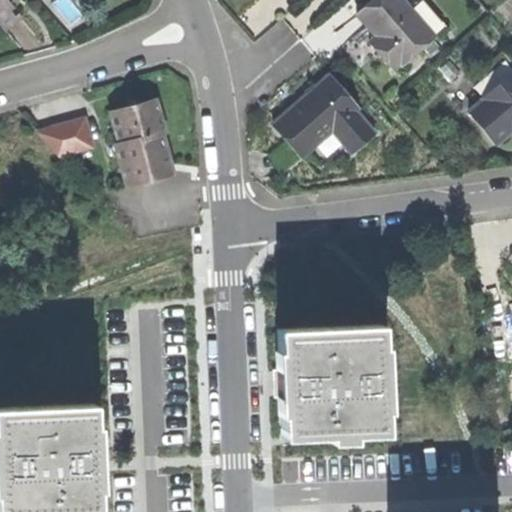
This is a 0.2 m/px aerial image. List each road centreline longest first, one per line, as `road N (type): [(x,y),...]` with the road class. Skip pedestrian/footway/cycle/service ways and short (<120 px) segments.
road 1 (residential): [(227,226),(511,194)]
road 2 (residential): [(511,485),(238,498)]
road 3 (residential): [(227,226),(238,498)]
road 4 (residential): [(0,86),(197,29)]
road 5 (residential): [(197,29),(217,105),(227,226)]
